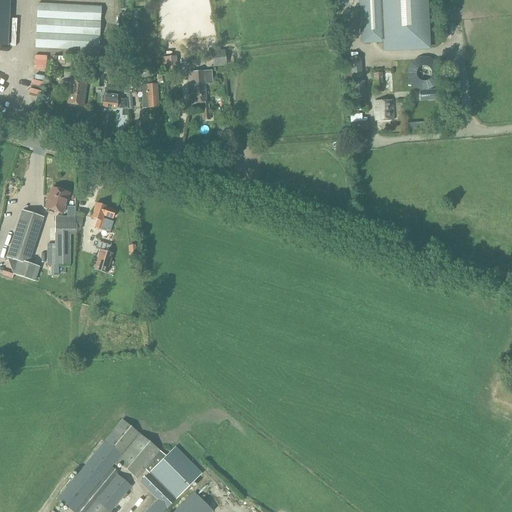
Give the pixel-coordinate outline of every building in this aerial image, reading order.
[(0,0),(0,46),(8,46),(9,0),(0,0)] [(11,0),(10,14),(14,15),(14,35),(21,35),(22,12),(16,11),(16,0),(11,0)] [(429,50),(426,0),(359,0),(362,43),(382,42),(383,53),(429,50)] [(101,7),(38,4),(35,48),(99,52),(101,7)] [(129,53),(140,52),(137,22),(126,23),(129,53)] [(143,52),(146,65),(159,62),(156,49),(143,52)] [(64,55),(52,55),(52,63),(63,63),(64,55)] [(162,58),(163,72),(177,71),(176,56),(162,58)] [(191,65),(204,64),(203,56),(191,56),(191,65)] [(360,56),(345,57),(346,79),(361,78),(360,56)] [(132,57),(123,58),(126,89),(130,88),(131,90),(136,89),(132,57)] [(112,61),(104,61),(103,75),(109,75),(110,75),(111,75),(112,61)] [(211,84),(210,70),(189,72),(191,103),(200,103),(200,108),(201,108),(202,120),(209,120),(208,102),(206,102),(204,85),(211,84)] [(374,92),(383,91),(382,73),(372,74),(374,92)] [(103,75),(93,75),(93,89),(103,89),(103,81),(103,75)] [(364,99),(363,80),(353,80),(354,99),(364,99)] [(69,81),(66,104),(83,106),(86,84),(69,81)] [(158,107),(156,84),(141,86),(142,109),(158,107)] [(440,90),(428,91),(429,100),(440,99),(440,90)] [(116,109),(118,98),(104,96),(102,107),(116,109)] [(375,102),(375,121),(393,120),(393,101),(375,102)] [(361,113),(349,115),(350,131),(367,130),(366,117),(361,118),(361,113)] [(34,200),(37,167),(28,166),(26,199),(34,200)] [(69,194),(51,188),(45,208),(62,214),(69,194)] [(101,230),(104,222),(105,220),(102,219),(103,216),(112,219),(115,211),(106,208),(106,207),(96,204),(91,218),(98,220),(95,228),(101,230)] [(13,275),(15,275),(34,281),(39,267),(28,264),(43,218),(21,211),(6,259),(13,275)] [(58,275),(58,266),(70,265),(70,234),(76,234),(77,224),(76,224),(76,223),(75,222),(75,217),(55,217),(54,266),(50,266),(50,276),(58,275)] [(112,254),(99,250),(93,269),(105,273),(112,254)] [(137,478),(144,470),(159,451),(120,420),(57,499),(72,511),(108,511),(130,485),(110,468),(116,461),(137,478)] [(149,475),(141,483),(157,500),(145,511),(162,511),(201,472),(176,447),(166,458),(159,451),(144,470),(149,475)] [(212,511),(214,511),(193,492),(173,511),(212,511)] [(217,502),(225,511),(231,511),(234,509),(223,497),(217,502)]
